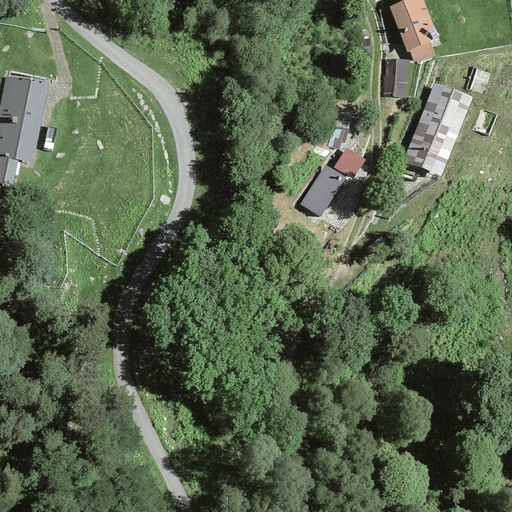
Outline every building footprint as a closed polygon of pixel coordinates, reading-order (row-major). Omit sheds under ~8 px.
[(438,38),(422,0),(404,0),(388,7),(406,51),(408,50),(413,63),(434,55),(429,42),(438,38)] [(405,97),(408,60),(384,58),(381,95),(405,97)] [(32,164),(47,82),(5,74),(0,98),(0,183),(12,186),(17,161),(32,164)] [(440,178),(472,99),(433,83),(401,162),(440,178)] [(343,150),(348,121),(332,119),(327,147),(343,150)] [(352,178),(365,161),(346,147),(333,165),(352,178)] [(319,218),(345,179),(324,165),(298,204),(319,218)]
